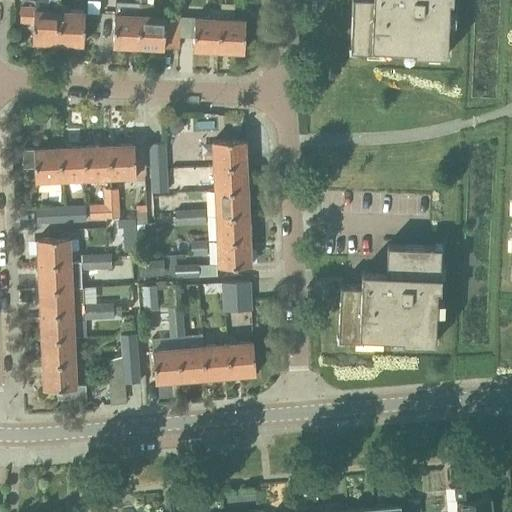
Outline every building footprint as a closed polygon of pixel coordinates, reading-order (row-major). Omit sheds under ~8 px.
[(58,42),(60,11),(60,0),(49,0),(49,10),(36,10),(36,6),(22,6),(21,21),(34,21),(33,41),(58,42)] [(95,10),(95,0),(82,0),(82,9),(95,10)] [(148,0),(131,0),(131,5),(140,6),(140,15),(139,46),(164,48),(165,16),(147,15),(148,0)] [(352,0),(350,50),(403,52),(403,46),(415,47),(414,52),(441,53),(441,54),(448,55),(448,48),(447,48),(448,22),(442,21),(442,13),(448,13),(448,0),(352,0)] [(60,11),(58,42),(84,43),(85,12),(69,11),(70,4),(61,4),(60,11)] [(220,18),(220,9),(210,8),(210,18),(194,17),(193,48),(218,49),(220,18)] [(139,46),(140,15),(115,14),(114,46),(139,46)] [(246,20),(220,18),(218,49),(244,51),(246,20)] [(180,118),(175,118),(169,124),(169,129),(173,133),(179,132),(184,126),(184,121),(180,118)] [(215,165),(246,163),(245,138),(214,140),(215,165)] [(166,142),(150,143),(151,168),(168,167),(166,142)] [(110,145),(111,176),(137,175),(135,144),(110,145)] [(86,177),(111,176),(110,145),(85,146),(86,177)] [(61,178),(86,177),(85,146),(60,147),(61,178)] [(24,169),(36,168),(36,179),(61,178),(60,147),(35,148),(35,150),(23,150),(24,169)] [(216,190),(248,188),(246,163),(215,165),(216,190)] [(168,167),(151,168),(152,192),(169,191),(168,167)] [(104,188),(105,202),(120,202),(119,187),(104,188)] [(218,215),(249,213),(248,188),(216,190),(218,215)] [(120,202),(105,202),(106,218),(121,217),(120,202)] [(86,204),(63,205),(63,222),(87,221),(86,204)] [(37,206),(38,223),(63,222),(63,205),(37,206)] [(205,208),(190,209),(191,225),(206,225),(205,208)] [(175,210),(176,226),(191,225),(190,209),(175,210)] [(219,239),(250,238),(249,213),(218,215),(219,239)] [(122,252),(136,251),(134,218),(120,219),(122,252)] [(39,263),(70,261),(69,236),(38,238),(39,263)] [(250,238),(219,239),(220,265),(252,263),(250,238)] [(208,240),(189,240),(190,256),(208,255),(208,240)] [(338,338),(391,340),(392,334),(403,335),(403,340),(430,341),(430,343),(436,343),(436,336),(435,336),(436,310),(431,309),(431,301),(437,301),(438,278),(440,278),(440,276),(434,276),(435,264),(440,265),(441,251),(442,251),(442,245),(436,245),(436,246),(388,244),(387,261),(386,275),(365,275),(365,271),(362,270),(361,285),(341,284),(338,338)] [(82,261),(82,270),(97,269),(97,254),(81,254),(82,261)] [(97,254),(97,269),(111,269),(110,254),(97,254)] [(175,279),(217,276),(216,261),(176,263),(176,255),(167,255),(168,274),(175,274),(175,279)] [(138,258),(139,276),(164,275),(163,257),(138,258)] [(70,261),(39,263),(41,288),(71,286),(83,286),(82,270),(82,261),(70,261)] [(223,310),(252,309),(253,309),(252,280),(222,281),(223,310)] [(42,313),(72,311),(71,286),(41,288),(42,313)] [(159,311),(157,286),(141,287),(143,312),(159,311)] [(83,304),(84,318),(98,318),(98,304),(83,304)] [(98,304),(98,318),(113,318),(113,304),(98,304)] [(166,308),(167,323),(183,322),(181,307),(166,308)] [(43,337),(74,336),(72,311),(42,313),(43,337)] [(167,323),(168,338),(184,336),(183,322),(167,323)] [(121,334),(123,358),(139,357),(137,333),(121,334)] [(44,362),(75,361),(74,336),(43,337),(44,362)] [(228,343),(231,374),(256,372),(254,341),(228,343)] [(207,376),(231,374),(228,343),(204,345),(207,376)] [(182,379),(207,376),(204,345),(179,347),(182,379)] [(157,381),(182,379),(179,347),(154,350),(157,381)] [(139,357),(123,358),(125,383),(141,381),(139,357)] [(75,361),(44,362),(45,387),(58,387),(58,398),(70,397),(70,404),(88,403),(87,383),(76,383),(75,361)] [(457,511),(493,511),(493,497),(477,498),(476,484),(455,485),(457,500),(456,500),(457,511)] [(340,503),(322,505),(323,511),(322,511),(349,511),(349,508),(341,509),(340,503)]
